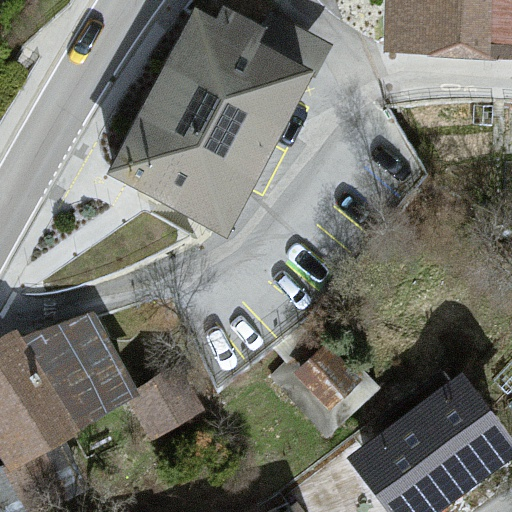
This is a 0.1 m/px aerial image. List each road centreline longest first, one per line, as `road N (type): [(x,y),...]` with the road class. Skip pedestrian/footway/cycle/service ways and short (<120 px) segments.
road 1 (residential): [(0,311),(71,310),(207,267),(269,232),(354,101),(389,83),(511,78)]
road 2 (secondary): [(0,227),(131,0)]
